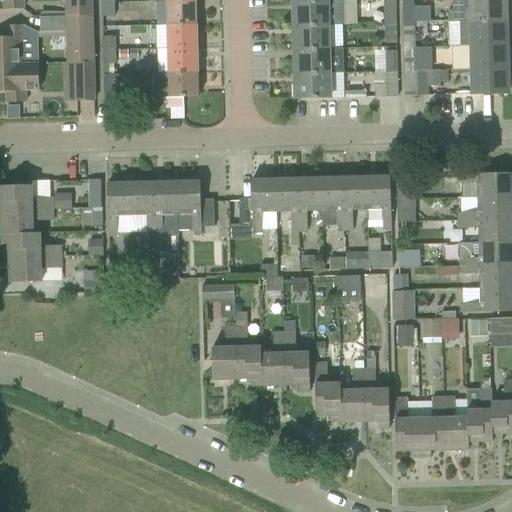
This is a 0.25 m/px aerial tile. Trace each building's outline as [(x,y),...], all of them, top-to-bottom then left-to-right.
[(4,0),(5,11),(23,10),(22,0),(4,0)] [(65,0),(66,17),(79,16),(94,16),(93,0),(65,0)] [(384,0),(385,25),(396,25),(396,0),(384,0)] [(415,12),(414,0),(410,0),(403,0),(404,25),(415,25),(415,12)] [(460,24),(506,23),(505,0),(468,0),(469,11),(448,11),(448,23),(460,23),(460,24)] [(156,2),(156,26),(167,26),(196,25),(195,2),(167,2),(156,2)] [(293,3),(293,27),(328,27),(328,26),(344,26),(343,2),(328,2),(293,3)] [(102,4),(103,17),(115,17),(114,3),(102,4)] [(66,17),(40,18),(40,34),(65,33),(66,64),(75,64),(93,63),(96,63),(94,16),(79,16),(66,17)] [(460,32),(460,47),(506,46),(506,23),(460,24),(460,32)] [(157,50),(196,49),(196,25),(167,26),(168,50),(157,50)] [(385,25),(385,44),(397,44),(396,25),(385,25)] [(404,25),(405,48),(416,48),(416,25),(415,25),(404,25)] [(0,38),(0,65),(25,65),(23,26),(6,26),(6,38),(0,38)] [(293,27),(294,51),(329,50),(328,27),(293,27)] [(103,37),(103,51),(116,51),(116,37),(103,37)] [(472,47),(472,71),(507,70),(506,46),(460,47),(460,48),(472,47)] [(405,48),(405,72),(417,72),(416,48),(405,48)] [(157,50),(158,74),(197,73),(196,49),(157,50)] [(329,50),(294,51),(295,75),(330,74),(343,74),(343,50),(329,50)] [(103,51),(104,74),(115,74),(114,64),(116,64),(116,51),(103,51)] [(119,51),(119,59),(129,59),(129,51),(119,51)] [(397,52),(386,52),(386,72),(397,72),(397,52)] [(63,64),(63,102),(94,101),(93,63),(75,64),(66,64),(63,64)] [(7,103),(25,103),(25,92),(38,92),(38,65),(25,65),(0,65),(0,92),(7,93),(7,103)] [(472,75),(473,95),(508,94),(507,70),(472,71),(472,75)] [(376,73),(376,98),(398,98),(397,72),(386,72),(386,73),(376,73)] [(405,78),(406,98),(428,97),(427,87),(441,86),(441,72),(417,72),(405,72),(405,78)] [(152,74),(153,99),(197,98),(197,73),(158,74),(152,74)] [(104,74),(104,101),(131,100),(131,74),(115,74),(104,74)] [(295,75),(296,100),(330,99),(330,74),(295,75)] [(130,107),(119,107),(120,121),(130,121),(130,107)] [(462,184),(462,199),(477,199),(510,198),(510,174),(457,175),(457,184),(462,184)] [(396,177),(396,200),(415,200),(414,176),(396,177)] [(382,210),(383,230),(391,229),(390,177),(366,178),(367,211),(382,210)] [(337,226),(337,231),(345,231),(343,178),(320,179),(321,212),(322,212),(322,227),(337,226)] [(343,178),(345,231),(352,230),(351,211),(367,211),(366,178),(343,178)] [(320,179),(298,180),(299,232),(300,232),(306,231),(306,212),(321,212),(320,179)] [(252,227),(253,233),(260,232),(260,213),(276,213),(275,180),(251,181),(252,199),(239,200),(239,227),(252,227)] [(290,213),(291,232),(299,232),(298,180),(275,180),(276,213),(290,213)] [(90,209),(102,209),(101,181),(89,181),(90,209)] [(192,231),(192,235),(201,234),(214,234),(214,228),(213,200),(200,201),(200,182),(176,183),(177,216),(178,216),(178,232),(192,231)] [(146,217),(147,236),(155,235),(153,183),(130,184),(131,217),(146,217)] [(177,236),(176,183),(153,183),(155,235),(177,236)] [(107,184),(109,237),(117,236),(116,218),(131,217),(130,184),(107,184)] [(0,199),(0,212),(53,210),(53,198),(32,199),(32,186),(0,187),(0,199)] [(54,195),(54,211),(72,210),(71,194),(54,195)] [(477,199),(477,221),(511,221),(510,198),(477,199)] [(396,200),(397,224),(416,223),(415,200),(396,200)] [(84,209),(85,226),(102,226),(102,209),(90,209),(84,209)] [(0,212),(1,235),(41,234),(34,234),(34,222),(53,222),(53,210),(0,212)] [(478,230),(478,244),(511,243),(511,221),(458,222),(458,230),(478,230)] [(8,245),(9,259),(61,258),(61,247),(41,247),(41,234),(1,235),(1,246),(8,245)] [(89,241),(89,256),(103,256),(103,240),(89,241)] [(368,253),(368,270),(369,270),(369,269),(393,268),(392,252),(381,252),(380,241),(369,241),(369,253),(368,253)] [(478,244),(459,245),(459,268),(511,266),(511,259),(511,243),(478,244)] [(420,251),(397,251),(398,268),(399,268),(420,267),(420,251)] [(345,259),(345,270),(368,270),(368,253),(346,253),(346,259),(345,259)] [(314,256),(301,257),(301,269),(315,268),(314,256)] [(9,259),(9,284),(41,283),(41,270),(61,269),(61,258),(9,259)] [(132,262),(132,276),(150,275),(149,259),(134,260),(135,262),(132,262)] [(330,259),(330,271),(345,270),(345,259),(330,259)] [(109,265),(110,277),(132,276),(132,262),(117,263),(117,264),(109,265)] [(277,265),(261,265),(261,278),(277,278),(277,265)] [(479,275),(479,290),(511,289),(511,266),(459,268),(460,276),(479,275)] [(451,267),(436,268),(436,274),(436,276),(459,276),(458,267),(451,267)] [(84,272),(85,294),(105,293),(104,272),(84,272)] [(393,276),(393,292),(396,292),(408,292),(408,275),(393,276)] [(267,279),(267,292),(283,292),(283,278),(267,279)] [(387,278),(364,279),(365,300),(388,300),(387,278)] [(345,280),(346,290),(360,290),(360,279),(345,280)] [(234,286),(202,287),(203,301),(235,300),(234,286)] [(511,289),(479,290),(480,313),(511,312),(511,289)] [(392,321),(414,321),(414,292),(408,292),(396,292),(393,292),(391,292),(392,321)] [(251,380),(251,387),(261,387),(260,355),(260,347),(246,347),(246,313),(236,313),(236,319),(236,328),(237,380),(251,380)] [(441,320),(441,340),(459,339),(459,319),(455,320),(443,320),(441,320)] [(511,319),(489,320),(490,336),(511,335),(511,319)] [(422,320),(423,344),(441,344),(441,340),(441,320),(422,320)] [(480,322),(471,322),(472,338),(488,337),(487,322),(480,322)] [(398,327),(398,348),(413,348),(413,339),(417,339),(417,327),(414,327),(398,327)] [(237,380),(236,328),(224,328),(224,348),(212,348),(213,381),(237,380)] [(260,355),(261,387),(285,386),(284,334),(272,334),(273,354),(260,355)] [(299,386),(299,393),(310,393),(309,354),(295,354),(295,334),(284,334),(285,386),(299,386)] [(379,423),(379,430),(390,430),(389,390),(375,390),(374,370),(374,359),(367,359),(367,370),(364,370),(365,423),(379,423)] [(330,417),(331,424),(341,423),(340,391),(340,384),(327,385),(327,364),(315,364),(316,417),(330,417)] [(340,391),(341,423),(365,423),(364,370),(352,371),(352,391),(340,391)] [(490,391),(492,443),(502,442),(502,435),(511,434),(511,382),(504,383),(504,403),(492,403),(492,391),(490,391)] [(467,411),(468,450),(478,450),(478,443),(492,443),(490,391),(480,391),(480,410),(467,411)] [(419,404),(421,459),(431,458),(430,451),(444,451),(443,399),(432,399),(432,403),(419,404)] [(443,399),(444,451),(468,450),(467,411),(467,418),(455,418),(454,399),(443,399)] [(410,452),(410,459),(421,459),(419,404),(406,404),(406,400),(394,400),(396,452),(410,452)]
